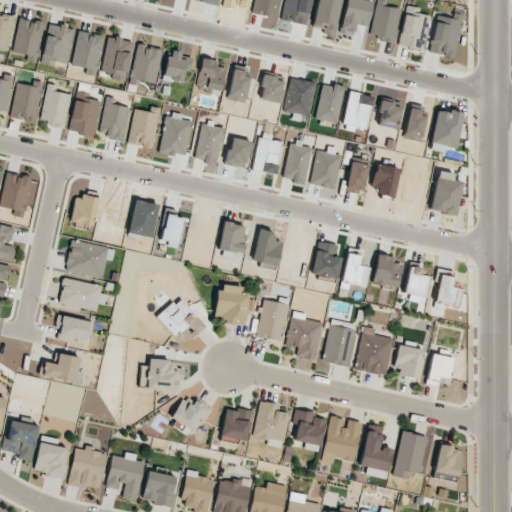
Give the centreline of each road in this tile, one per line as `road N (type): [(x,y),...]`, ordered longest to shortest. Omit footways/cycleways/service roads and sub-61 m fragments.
road 1 (residential): [(0,143),(511,256)]
road 2 (tertiary): [(493,511),(491,0)]
road 3 (residential): [(63,0),(511,97)]
road 4 (residential): [(220,365),(511,429)]
road 5 (residential): [(57,156),(21,335)]
